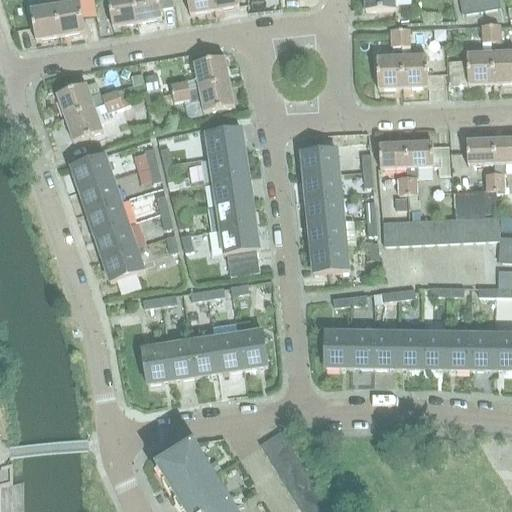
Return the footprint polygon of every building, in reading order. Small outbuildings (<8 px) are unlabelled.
[(109,0),(114,31),(139,27),(134,0),(109,0)] [(134,0),(139,27),(163,23),(159,0),(134,0)] [(188,0),(191,18),(216,14),(213,0),(188,0)] [(213,0),(216,14),(241,10),(239,0),(213,0)] [(395,0),(365,0),(366,14),(396,13),(395,0)] [(483,14),(492,12),(489,0),(488,0),(481,2),(483,14)] [(499,0),(489,0),(492,12),(501,11),(499,0)] [(474,16),(483,14),(481,2),(471,3),(474,16)] [(465,18),(474,16),(471,3),(462,5),(465,18)] [(57,8),(63,39),(87,35),(82,4),(57,8)] [(38,44),(63,39),(57,8),(32,13),(38,44)] [(484,46),(493,46),(493,28),(484,29),(484,46)] [(493,28),(493,46),(502,46),(502,28),(493,28)] [(394,51),(403,51),(402,33),(393,33),(394,51)] [(402,33),(403,51),(412,50),(411,33),(402,33)] [(511,55),(494,56),(495,88),(511,87),(511,55)] [(470,89),(495,88),(494,56),(469,58),(470,89)] [(403,61),(404,92),(429,91),(428,60),(403,61)] [(200,92),(231,86),(226,61),(194,68),(200,92)] [(380,93),(404,92),(403,61),(378,62),(380,93)] [(174,98),(190,94),(188,86),(172,89),(174,98)] [(231,86),(200,92),(205,117),(236,110),(231,86)] [(66,121),(96,111),(88,87),(58,98),(66,121)] [(105,108),(121,102),(118,93),(102,98),(105,108)] [(190,94),(174,98),(176,107),(192,103),(190,94)] [(121,102),(105,108),(108,115),(124,110),(121,102)] [(96,111),(66,121),(75,145),(105,134),(96,111)] [(212,161),(247,156),(243,131),(208,137),(212,161)] [(511,141),(494,143),(496,168),(511,166),(511,141)] [(469,169),(496,168),(494,143),(468,144),(469,169)] [(408,172),(435,171),(434,146),(407,147),(408,172)] [(382,173),(408,172),(407,147),(381,148),(382,173)] [(171,150),(162,152),(166,169),(175,167),(171,150)] [(156,152),(147,154),(151,170),(160,168),(156,152)] [(306,181),(340,178),(338,153),(303,156),(306,181)] [(215,185),(250,180),(247,156),(212,161),(215,185)] [(364,175),(373,174),(371,157),(362,158),(364,175)] [(82,194),(115,183),(107,159),(74,171),(82,194)] [(170,185),(179,183),(175,167),(166,169),(170,185)] [(155,187),(164,185),(160,168),(151,170),(155,187)] [(373,174),(364,175),(366,192),(375,191),(373,174)] [(497,195),(506,194),(505,177),(496,178),(497,195)] [(308,205),(343,202),(340,178),(306,181),(308,205)] [(488,195),(497,195),(496,178),(487,178),(488,195)] [(219,209),(254,203),(250,180),(215,185),(219,209)] [(418,198),(417,182),(417,181),(408,182),(409,198),(418,198)] [(400,199),(409,198),(408,182),(400,182),(400,199)] [(89,217),(123,205),(115,183),(82,194),(89,217)] [(182,197),(173,199),(177,216),(186,214),(182,197)] [(167,198),(158,200),(162,217),(171,215),(167,198)] [(310,229),(345,226),(343,202),(308,205),(310,229)] [(222,232),(257,227),(254,203),(219,209),(222,232)] [(97,239),(130,228),(123,205),(89,217),(97,239)] [(375,206),(366,207),(367,223),(376,223),(375,206)] [(181,232),(190,230),(186,214),(177,216),(181,232)] [(166,233),(175,231),(171,215),(162,217),(166,233)] [(500,244),(500,240),(501,220),(488,221),(489,245),(500,244)] [(476,246),(489,245),(488,221),(475,222),(476,246)] [(451,247),(464,246),(462,222),(449,223),(451,247)] [(464,246),(476,246),(475,222),(462,222),(464,246)] [(369,240),(378,240),(376,223),(367,223),(369,240)] [(438,248),(451,247),(449,223),(437,224),(438,248)] [(412,249),(425,248),(424,224),(411,225),(412,249)] [(425,248),(438,248),(437,224),(424,224),(425,248)] [(399,250),(412,249),(411,225),(398,226),(399,250)] [(312,253),(347,249),(345,226),(310,229),(312,253)] [(386,250),(399,250),(398,226),(385,226),(386,250)] [(260,265),(258,252),(261,252),(257,227),(222,232),(226,257),(231,256),(233,269),(260,265)] [(105,261),(138,250),(130,228),(97,239),(105,261)] [(187,256),(196,254),(192,237),(183,239),(187,256)] [(172,257),(180,254),(176,238),(168,240),(172,257)] [(500,253),(510,254),(510,241),(500,240),(500,244),(500,253)] [(371,264),(380,263),(378,247),(369,247),(371,264)] [(347,249),(312,253),(315,278),(349,274),(347,249)] [(138,250),(105,261),(113,285),(146,274),(138,250)] [(509,267),(510,254),(500,253),(499,266),(509,267)] [(233,299),(250,297),(248,288),(232,291),(233,299)] [(497,300),(511,299),(511,290),(497,291),(497,300)] [(448,299),(448,291),(431,291),(431,299),(448,299)] [(448,291),(448,299),(465,300),(465,291),(448,291)] [(480,291),(480,300),(497,300),(497,291),(480,291)] [(208,294),(210,303),(225,301),(224,292),(208,294)] [(399,294),(400,303),(416,301),(415,292),(399,294)] [(192,306),(210,303),(208,294),(191,297),(192,306)] [(383,305),(400,303),(399,294),(382,296),(383,305)] [(350,300),(351,310),(368,308),(367,298),(350,300)] [(161,301),(163,310),(178,308),(177,299),(161,301)] [(334,311),(351,310),(350,300),(333,302),(334,311)] [(145,313),(163,310),(161,301),(144,304),(145,313)] [(239,339),(245,373),(269,369),(264,335),(239,339)] [(353,371),(354,336),(329,335),(328,371),(353,371)] [(377,372),(378,337),(354,336),(353,371),(377,372)] [(400,372),(401,337),(378,337),(377,372),(400,372)] [(424,373),(425,338),(401,337),(400,372),(424,373)] [(448,373),(449,338),(425,338),(424,373),(448,373)] [(471,374),(472,339),(449,338),(448,373),(471,374)] [(221,376),(245,373),(239,339),(216,342),(221,376)] [(495,375),(496,339),(472,339),(471,374),(495,375)] [(511,339),(496,339),(495,375),(511,375),(511,339)] [(197,380),(221,376),(216,342),(192,346),(197,380)] [(174,384),(197,380),(192,346),(169,349),(174,384)] [(149,387),(174,384),(169,349),(144,353),(149,387)] [(267,457),(288,444),(282,435),(261,448),(267,457)] [(272,466),(294,453),(288,444),(267,457),(272,466)] [(181,511),(227,511),(232,509),(195,449),(157,472),(181,511)] [(277,475),(299,462),(294,453),(272,466),(277,475)] [(283,484),(304,471),(299,462),(277,475),(283,484)] [(288,493),(310,480),(304,471),(283,484),(288,493)] [(294,502),(315,489),(310,480),(288,493),(294,502)] [(299,511),(321,498),(315,489),(294,502),(299,511)] [(299,511),(318,511),(326,507),(321,498),(299,511)]
